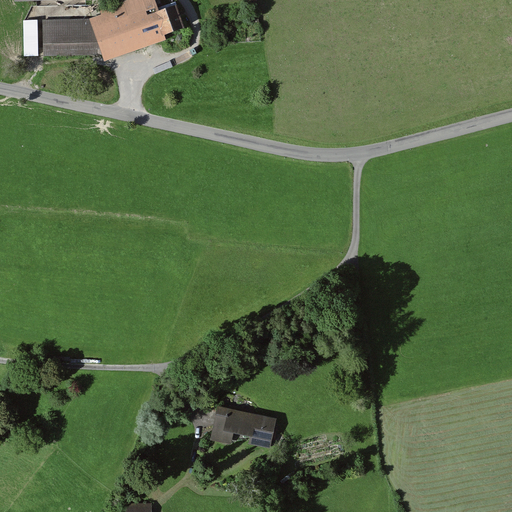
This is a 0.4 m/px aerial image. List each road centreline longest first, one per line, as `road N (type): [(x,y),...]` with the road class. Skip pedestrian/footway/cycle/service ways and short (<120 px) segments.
road 1 (tertiary): [(511,116),(387,148),(305,153),(0,87)]
road 2 (track): [(359,153),(350,261),(266,333),(174,366),(0,361)]
road 3 (track): [(184,0),(194,43),(143,75),(128,116)]
